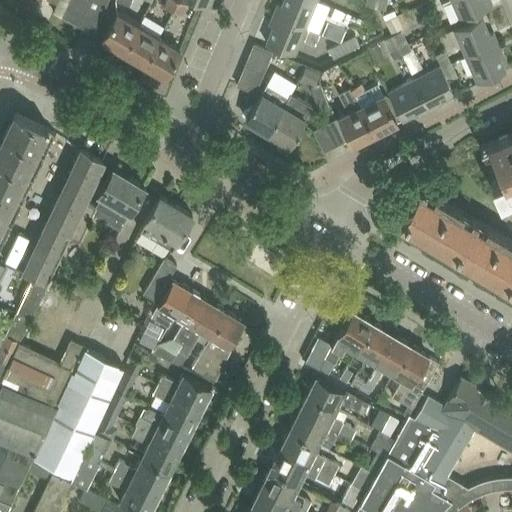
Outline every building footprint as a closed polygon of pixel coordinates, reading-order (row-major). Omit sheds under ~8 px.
[(109,0),(56,0),(58,0),(54,11),(96,35),(109,0)] [(173,9),(176,0),(166,0),(164,5),(173,9)] [(183,13),(187,2),(182,0),(176,0),(173,9),(183,13)] [(306,26),(316,0),(283,0),(282,3),(278,1),(273,12),(306,26)] [(452,0),(460,18),(493,4),(490,0),(452,0)] [(122,50),(139,23),(117,10),(101,38),(122,50)] [(295,53),(306,26),(273,12),(269,22),(273,24),(266,41),(295,53)] [(386,19),(393,32),(402,28),(395,14),(386,19)] [(482,15),(464,23),(454,28),(466,55),(498,40),(493,30),(489,31),(482,15)] [(143,62),(159,35),(139,23),(122,50),(143,62)] [(412,48),(402,28),(393,32),(403,52),(412,48)] [(403,52),(393,32),(384,37),(394,57),(403,52)] [(355,33),(342,40),(347,49),(360,42),(355,33)] [(165,75),(181,48),(159,35),(143,62),(165,75)] [(347,49),(342,40),(330,47),(335,55),(347,49)] [(503,51),(498,40),(466,55),(477,81),(506,69),(499,52),(503,51)] [(370,46),(377,61),(385,57),(378,42),(370,46)] [(268,60),(272,50),(254,43),(250,53),(268,61),(268,60)] [(436,53),(441,64),(442,66),(452,61),(446,48),(436,53)] [(263,70),(268,61),(250,53),(246,63),(263,70)] [(458,74),(452,61),(442,66),(448,79),(458,74)] [(246,63),(242,73),(259,81),(263,70),(246,63)] [(455,92),(448,79),(442,66),(441,64),(415,77),(430,108),(441,103),(439,100),(455,92)] [(305,66),(301,77),(315,83),(320,72),(305,66)] [(237,84),(255,91),(259,81),(242,73),(237,84)] [(430,108),(415,77),(388,90),(402,118),(418,110),(420,114),(430,108)] [(378,82),(364,89),(361,82),(352,86),(375,132),(398,120),(378,82)] [(267,83),(262,90),(246,118),(267,131),(288,96),(267,83)] [(349,110),(339,115),(353,143),(375,132),(352,86),(340,92),(349,110)] [(299,129),(313,105),(291,92),(288,96),(267,131),(289,144),(297,132),(297,133),(299,129)] [(45,154),(56,131),(48,127),(49,125),(46,124),(46,126),(15,111),(4,135),(45,154)] [(345,139),(334,117),(323,123),(334,144),(345,139)] [(334,144),(323,123),(313,128),(324,150),(334,144)] [(511,130),(480,145),(480,146),(487,143),(501,176),(491,181),(499,199),(511,194),(508,188),(511,186),(511,130)] [(0,161),(34,177),(45,154),(4,135),(0,143),(0,161)] [(80,149),(24,269),(33,274),(47,280),(62,248),(68,233),(84,198),(93,180),(103,160),(80,149)] [(0,189),(23,200),(34,177),(0,161),(0,189)] [(103,184),(98,193),(129,211),(134,204),(145,185),(114,166),(103,184)] [(440,195),(422,184),(401,221),(415,230),(417,226),(442,241),(440,244),(453,253),(475,216),(440,195)] [(0,217),(11,223),(23,200),(0,189),(0,217)] [(160,194),(148,213),(140,228),(172,248),(193,214),(160,194)] [(95,204),(84,198),(68,233),(79,239),(95,204)] [(511,272),(511,238),(475,216),(453,253),(467,261),(469,257),(481,264),(494,272),(492,275),(505,283),(511,272)] [(0,246),(0,247),(11,223),(0,217),(0,246)] [(164,255),(154,272),(144,290),(156,297),(177,263),(164,255)] [(48,280),(47,280),(33,274),(17,310),(32,316),(48,280)] [(176,313),(191,286),(181,280),(181,281),(173,277),(152,312),(169,323),(175,313),(176,313)] [(183,342),(208,298),(201,294),(202,293),(191,286),(176,313),(184,318),(173,336),(182,341),(183,342)] [(180,364),(201,328),(211,334),(227,307),(214,300),(213,301),(208,298),(183,342),(182,341),(177,350),(172,360),(180,364)] [(211,334),(207,341),(193,366),(216,377),(232,346),(230,345),(244,319),(237,315),(238,314),(227,307),(211,334)] [(334,336),(320,366),(329,370),(345,343),(355,350),(373,320),(371,319),(371,317),(366,314),(364,315),(357,311),(353,317),(348,314),(334,336)] [(360,385),(392,331),(383,326),(382,324),(377,321),(375,322),(373,320),(355,350),(364,355),(350,379),(360,385)] [(145,328),(139,338),(151,345),(149,348),(155,351),(160,340),(161,337),(145,328)] [(13,351),(18,340),(20,336),(7,331),(0,345),(13,351)] [(392,372),(409,342),(408,341),(408,339),(403,336),(400,337),(392,331),(360,385),(368,390),(382,366),(392,372)] [(57,404),(85,345),(71,338),(62,358),(18,340),(13,351),(0,377),(0,379),(2,380),(57,404)] [(160,340),(155,351),(172,360),(177,350),(160,340)] [(412,344),(409,342),(392,372),(401,377),(391,394),(411,405),(439,360),(420,348),(419,346),(414,343),(412,344)] [(0,377),(13,351),(0,345),(0,377)] [(100,416),(104,408),(115,387),(125,366),(124,366),(125,365),(85,345),(57,404),(34,454),(55,464),(74,473),(83,453),(94,429),(100,416)] [(131,357),(127,366),(137,371),(141,362),(131,357)] [(126,392),(137,371),(127,366),(126,367),(125,366),(115,387),(126,392)] [(162,372),(158,381),(203,404),(213,385),(186,372),(183,370),(178,380),(162,372)] [(511,511),(511,403),(461,373),(444,403),(428,393),(415,415),(409,411),(353,511),(511,511)] [(316,374),(306,392),(338,408),(339,407),(337,406),(341,399),(359,408),(361,402),(366,404),(368,400),(316,374)] [(2,380),(0,379),(0,497),(11,502),(27,467),(34,454),(57,404),(2,380)] [(142,413),(136,424),(182,447),(191,427),(193,424),(203,404),(158,381),(152,392),(169,400),(164,409),(162,413),(147,405),(143,413),(142,413)] [(115,413),(126,392),(115,387),(104,408),(115,413)] [(334,417),(338,408),(306,392),(298,410),(350,436),(355,427),(334,417)] [(104,408),(100,416),(111,421),(115,413),(104,408)] [(350,436),(298,410),(289,428),(319,443),(323,435),(341,444),(343,438),(348,441),(350,436)] [(390,412),(381,428),(390,433),(399,417),(390,412)] [(119,458),(114,468),(160,491),(170,470),(172,466),(182,447),(136,424),(131,434),(147,442),(142,451),(141,455),(135,466),(119,458)] [(319,443),(289,428),(280,445),(333,472),(337,462),(315,451),(319,443)] [(381,428),(371,445),(378,449),(377,449),(384,453),(394,436),(390,433),(381,428)] [(94,429),(83,453),(98,461),(110,437),(94,429)] [(333,472),(280,445),(269,468),(260,486),(309,510),(309,508),(307,507),(311,499),(295,491),(299,483),(305,470),(315,475),(316,474),(328,480),(333,472)] [(375,470),(384,453),(377,449),(368,467),(375,470)] [(74,473),(70,480),(85,487),(98,461),(83,453),(74,473)] [(55,464),(32,511),(54,511),(65,491),(70,480),(74,473),(55,464)] [(148,511),(160,491),(114,468),(108,479),(124,487),(119,499),(122,501),(144,511),(148,511)] [(351,481),(342,498),(354,505),(364,487),(351,481)] [(307,511),(309,510),(260,486),(251,504),(267,511),(284,511),(285,510),(288,511),(307,511)] [(106,498),(85,487),(79,498),(100,509),(106,498)] [(0,511),(6,511),(11,502),(0,497),(0,511)] [(105,511),(126,511),(128,509),(106,498),(100,509),(105,511)] [(340,502),(334,511),(351,511),(353,509),(340,502)]
